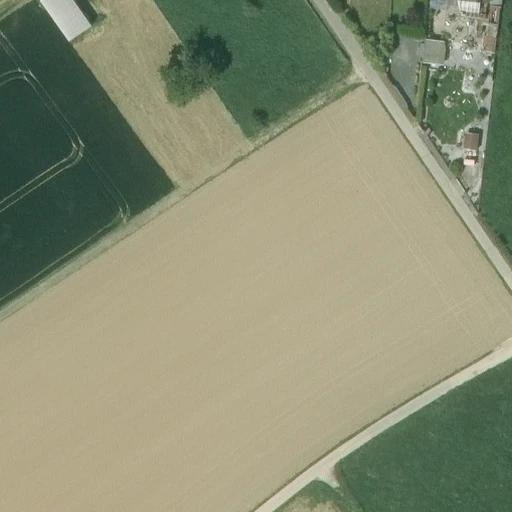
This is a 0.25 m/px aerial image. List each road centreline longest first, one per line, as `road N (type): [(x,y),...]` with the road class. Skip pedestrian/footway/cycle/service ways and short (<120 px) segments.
road 1 (track): [(366,70),(0,313)]
road 2 (track): [(318,0),(511,279)]
road 3 (track): [(511,349),(369,434),(264,511)]
